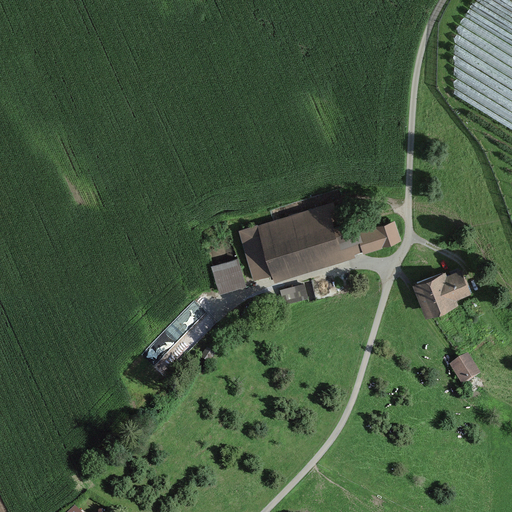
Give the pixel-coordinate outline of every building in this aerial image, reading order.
[(329,207),(241,232),(255,282),(394,244),(388,222),(337,236),(329,207)] [(237,262),(212,268),(217,291),(242,285),(237,262)] [(441,273),(414,283),(425,312),(452,302),(450,296),(466,290),(459,272),(443,278),(441,273)] [(298,284),(302,298),(309,296),(305,282),(298,284)] [(298,284),(279,287),(282,302),(300,299),(298,284)] [(195,300),(156,342),(164,349),(156,357),(161,361),(174,348),(184,357),(218,322),(195,300)] [(450,363),(464,384),(482,372),(468,351),(450,363)]
